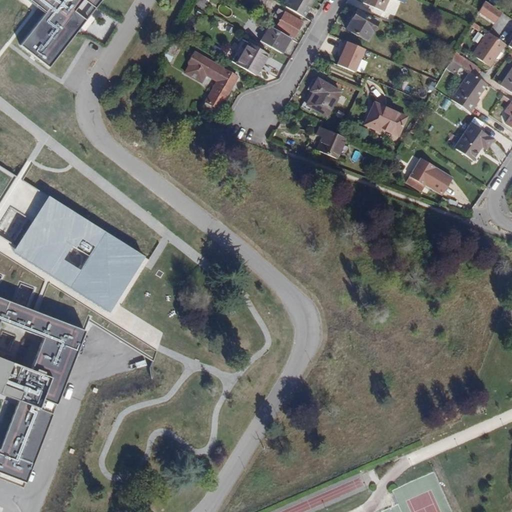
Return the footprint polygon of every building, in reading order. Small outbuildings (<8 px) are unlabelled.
[(28,0),(47,14),(23,47),(50,66),(101,0),(28,0)] [(304,2),(305,0),(288,0),(286,6),(303,16),(309,5),(304,2)] [(372,8),(382,13),(387,0),(396,0),(398,1),(398,0),(363,0),(363,1),(373,5),(372,8)] [(501,13),(484,2),(478,12),(494,23),(501,13)] [(275,16),(280,19),(275,27),(294,37),(302,22),(284,12),(283,13),(278,10),(275,16)] [(365,40),(376,22),(356,10),(345,28),(365,40)] [(270,26),(261,42),(280,53),(290,38),(270,26)] [(472,54),(489,66),(504,44),(487,32),(472,54)] [(338,65),(359,73),(368,49),(348,41),(338,65)] [(266,53),(248,42),(235,65),(253,75),(266,53)] [(236,76),(203,58),(192,52),(187,61),(189,64),(184,72),(200,81),(205,73),(217,80),(202,106),(208,109),(211,105),(217,108),(218,109),(236,76)] [(469,73),(474,76),(479,70),(454,53),(450,60),(469,73)] [(511,68),(500,85),(511,93),(511,68)] [(474,76),(469,73),(451,99),(469,112),(476,104),(474,102),(487,85),(474,76)] [(326,116),(340,91),(317,78),(309,91),(312,93),(306,105),(326,116)] [(397,136),(406,117),(374,103),(364,124),(379,131),(380,128),(397,136)] [(208,109),(214,113),(217,108),(211,105),(208,109)] [(299,118),(319,127),(320,127),(323,121),(302,112),(299,118)] [(492,140),(470,124),(454,148),(471,160),(481,146),(486,149),(492,140)] [(320,127),(319,127),(316,135),(322,137),(317,149),(336,158),(345,138),(343,137),(320,127)] [(436,167),(420,158),(406,182),(421,191),(428,180),(432,173),(436,167)] [(0,166),(0,242),(110,313),(146,259),(0,166)] [(428,180),(433,182),(436,176),(432,173),(428,180)] [(0,476),(25,486),(86,331),(0,298),(0,476)]
